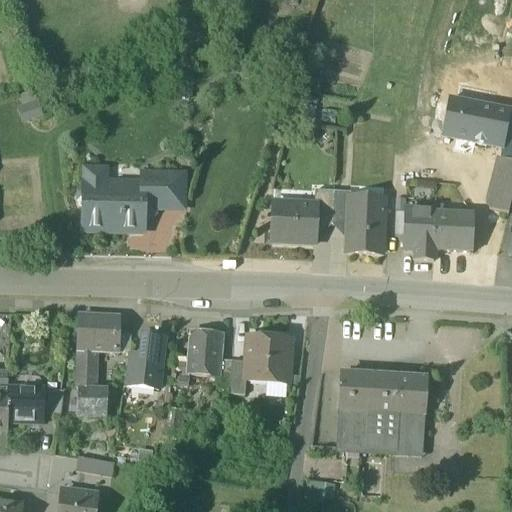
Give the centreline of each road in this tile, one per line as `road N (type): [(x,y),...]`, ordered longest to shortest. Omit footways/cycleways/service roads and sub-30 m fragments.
road 1 (tertiary): [(0,282),(316,288)]
road 2 (unclassified): [(316,288),(289,511)]
road 3 (tertiary): [(316,288),(511,303)]
